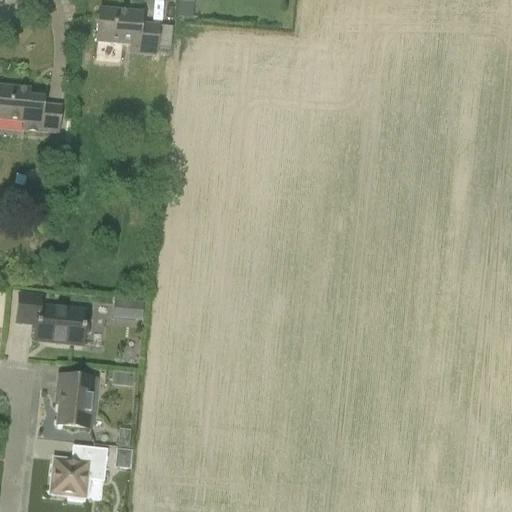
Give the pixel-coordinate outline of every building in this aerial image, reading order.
[(96,44),(128,47),(128,56),(156,58),(157,49),(169,50),(171,29),(159,28),(159,26),(140,24),(141,14),(99,10),(96,44)] [(0,121),(22,124),(22,133),(58,137),(61,107),(42,105),(43,100),(28,99),(29,90),(0,87),(0,121)] [(86,313),(38,307),(39,297),(17,294),(14,326),(36,329),(34,343),(81,348),(86,313)] [(115,301),(115,309),(143,310),(144,303),(115,301)] [(143,321),(143,312),(114,310),(114,320),(143,321)] [(62,377),(56,427),(89,431),(95,381),(62,377)] [(84,504),(84,500),(86,481),(103,483),(106,452),(71,448),(70,462),(52,460),(49,496),(67,498),(66,502),(84,504)]
